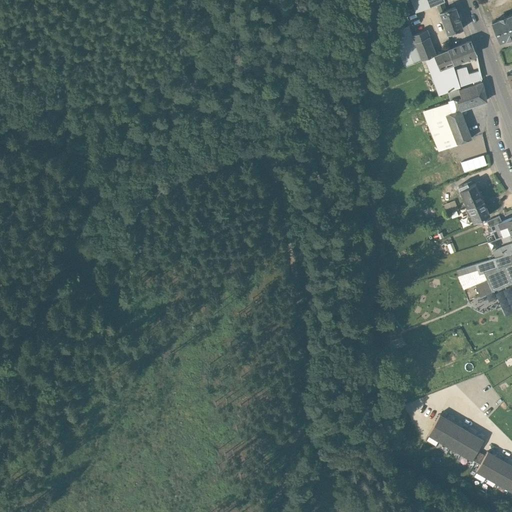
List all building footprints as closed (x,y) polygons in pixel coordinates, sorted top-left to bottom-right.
[(444,2),(443,0),(411,0),(416,12),(444,2)] [(463,29),(455,8),(446,12),(444,6),(438,8),(447,35),(463,29)] [(511,15),(506,18),(505,17),(500,19),(500,20),(492,23),(500,42),(506,39),(506,40),(511,37),(511,15)] [(434,56),(424,32),(412,37),(408,27),(391,33),(405,68),(423,61),(434,56)] [(471,41),(434,56),(440,70),(452,64),(477,54),(471,41)] [(481,79),(480,71),(468,75),(466,67),(454,71),(452,64),(440,70),(434,56),(423,61),(424,64),(427,63),(433,80),(426,82),(431,99),(448,92),(459,89),(458,87),(481,79)] [(448,92),(451,102),(455,113),(460,111),(486,101),(481,79),(458,87),(459,89),(448,92)] [(471,139),(460,111),(455,113),(451,102),(442,105),(423,112),(438,152),(471,139)] [(484,156),(472,159),(474,168),(486,165),(484,156)] [(427,192),(444,185),(440,174),(423,181),(427,192)] [(459,188),(467,208),(483,201),(482,198),(483,197),(481,192),(479,193),(475,184),(467,188),(466,185),(459,188)] [(455,201),(444,206),(448,215),(459,211),(455,201)] [(489,215),(483,201),(467,208),(465,209),(468,217),(471,216),(474,222),(489,215)] [(500,222),(502,222),(499,215),(487,221),(490,228),(501,224),(500,222)] [(511,217),(502,222),(500,222),(501,224),(502,227),(508,225),(511,234),(511,233),(511,217)] [(511,252),(511,245),(511,244),(501,248),(493,252),(495,258),(511,252)] [(511,252),(495,258),(457,271),(459,278),(478,271),(479,275),(484,273),(487,280),(475,285),(481,297),(511,283),(511,285),(511,252)] [(430,437),(439,420),(428,414),(417,434),(420,435),(418,439),(422,441),(424,438),(428,440),(430,437)] [(452,422),(441,416),(439,420),(430,437),(440,443),(452,422)] [(462,428),(452,422),(440,443),(451,448),(462,428)] [(473,433),(462,428),(451,448),(461,454),(473,433)] [(483,439),(473,433),(461,454),(472,460),(472,459),(478,449),(483,439)] [(487,454),(478,449),(472,459),(481,464),(487,454)] [(499,457),(489,451),(487,454),(481,464),(477,472),(487,478),(499,457)] [(510,463),(499,457),(487,478),(498,484),(510,463)] [(511,483),(511,464),(510,463),(498,484),(508,489),(511,483)] [(459,511),(442,502),(435,511),(459,511)]
